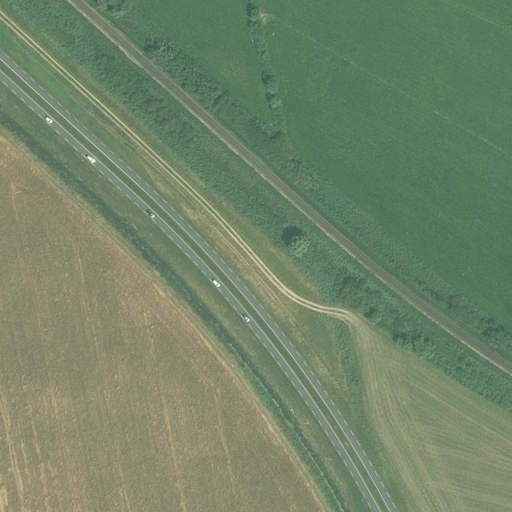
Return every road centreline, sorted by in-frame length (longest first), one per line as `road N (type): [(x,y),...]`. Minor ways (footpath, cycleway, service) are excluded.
road 1 (primary): [(392,511),(268,321),(184,225),(0,54)]
road 2 (primary): [(0,76),(173,236),(258,331),(375,511)]
road 3 (track): [(346,313),(286,293),(209,208),(0,15)]
